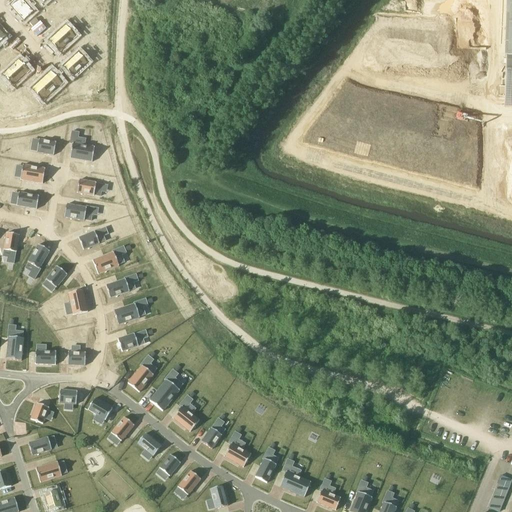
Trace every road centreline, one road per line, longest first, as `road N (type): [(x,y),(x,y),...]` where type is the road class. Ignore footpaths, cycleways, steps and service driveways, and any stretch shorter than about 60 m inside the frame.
road 1 (track): [(203,179),(335,226),(511,271)]
road 2 (residential): [(48,235),(98,307),(101,369),(91,381)]
